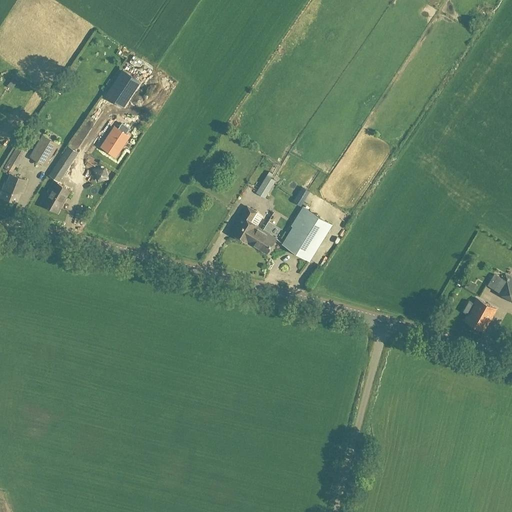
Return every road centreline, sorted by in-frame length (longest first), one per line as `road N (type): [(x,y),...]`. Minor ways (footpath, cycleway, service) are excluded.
road 1 (tertiary): [(384,323),(0,228)]
road 2 (unclassified): [(334,511),(384,323)]
road 3 (tertiary): [(511,357),(384,323)]
